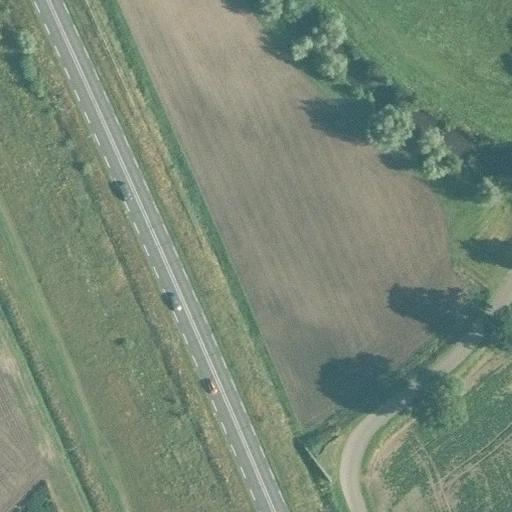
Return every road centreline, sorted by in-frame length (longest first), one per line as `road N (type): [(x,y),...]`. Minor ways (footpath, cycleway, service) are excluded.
road 1 (primary): [(268,511),(42,0)]
road 2 (unclassified): [(356,511),(348,470),(360,435),(474,339),(511,283)]
